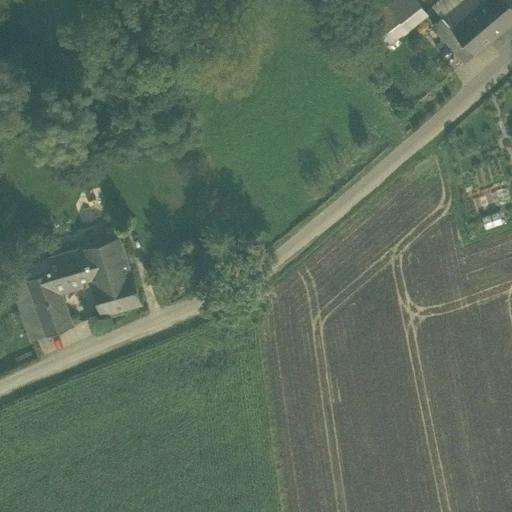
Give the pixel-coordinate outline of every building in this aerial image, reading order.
[(392,0),(368,19),(387,43),(427,13),(415,0),(392,0)] [(432,25),(464,62),(474,53),(453,27),(466,16),(457,4),(462,0),(440,0),(437,2),(436,10),(442,17),(432,25)] [(453,27),(474,53),(511,21),(511,3),(509,0),(484,0),(480,4),(466,16),(453,27)] [(480,4),(476,0),(462,0),(457,4),(466,16),(480,4)] [(26,278),(32,297),(33,300),(61,291),(78,286),(77,281),(91,276),(92,280),(91,281),(92,282),(102,314),(142,303),(120,234),(47,256),(51,269),(26,278)] [(22,263),(26,278),(51,269),(47,256),(22,263)] [(78,286),(92,282),(91,281),(92,280),(91,276),(77,281),(78,286)] [(19,301),(32,297),(26,278),(12,283),(19,301)] [(33,300),(46,334),(73,324),(61,291),(33,300)] [(32,339),(46,334),(33,300),(32,297),(19,301),(32,339)]
